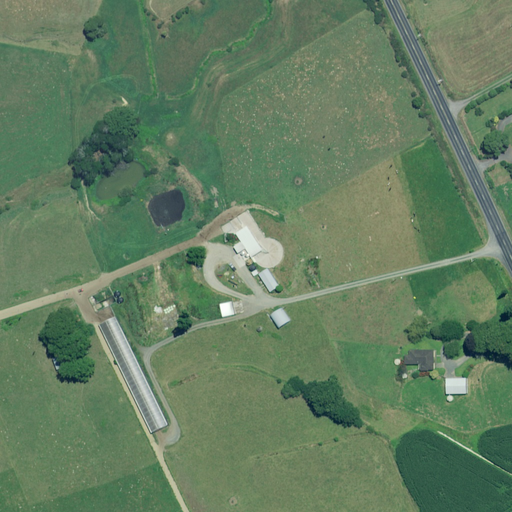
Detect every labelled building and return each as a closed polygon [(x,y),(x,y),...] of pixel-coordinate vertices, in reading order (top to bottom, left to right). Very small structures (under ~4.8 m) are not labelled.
[(264,241),(258,232),(254,234),(260,244),(264,241)] [(264,257),(252,237),(236,247),(240,253),(247,249),(256,262),(264,257)] [(281,287),(269,269),(260,275),(272,292),(281,287)] [(292,321),(283,309),(273,316),(281,328),(292,321)] [(435,371),(435,350),(411,350),(411,356),(406,356),(406,364),(420,364),(420,371),(435,371)] [(468,394),(468,379),(448,379),(448,394),(468,394)]
